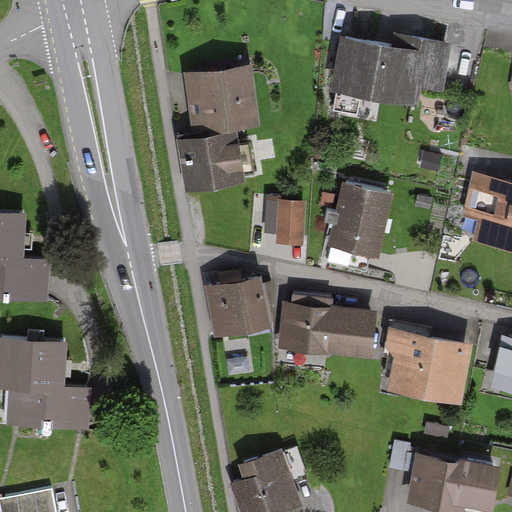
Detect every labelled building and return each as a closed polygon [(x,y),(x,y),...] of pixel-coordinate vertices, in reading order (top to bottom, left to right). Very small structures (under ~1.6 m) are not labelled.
[(345,35),(332,106),(357,111),(361,86),(413,95),(417,72),(439,76),(445,42),(445,41),(400,33),(398,44),(345,35)] [(189,75),(196,123),(251,116),(245,68),(189,75)] [(178,132),(186,181),(252,170),(245,128),(207,134),(206,128),(178,132)] [(494,231),(511,235),(511,186),(476,179),(469,208),(497,215),(494,231)] [(324,218),(337,221),(328,259),(365,268),(369,251),(375,252),(381,228),(374,227),(378,212),(384,213),(389,189),(346,180),(340,209),(327,206),(324,218)] [(281,201),(279,234),(300,235),(302,202),(281,201)] [(8,291),(43,294),(46,258),(19,256),(21,212),(0,210),(0,291),(4,291),(4,295),(8,295),(8,291)] [(241,279),(239,267),(219,271),(221,281),(209,283),(217,326),(258,318),(261,331),(272,329),(271,276),(258,279),(258,276),(241,279)] [(293,291),(290,320),(284,320),(282,340),(367,348),(370,310),(329,306),(330,295),(293,291)] [(455,388),(463,342),(418,334),(420,327),(390,322),(384,351),(401,355),(397,377),(455,388)] [(62,340),(3,336),(0,378),(0,379),(22,381),(20,418),(44,419),(44,423),(49,423),(49,419),(84,422),(87,386),(59,384),(62,340)] [(511,339),(503,337),(494,377),(511,380),(511,339)] [(445,435),(447,425),(428,421),(426,431),(445,435)] [(416,489),(421,490),(427,455),(408,450),(410,441),(395,438),(390,464),(419,469),(416,489)] [(250,479),(237,483),(246,511),(258,511),(296,498),(288,478),(304,472),(295,446),(280,451),(279,449),(244,461),(250,479)] [(465,462),(427,455),(421,490),(420,493),(460,500),(461,494),(486,498),(492,462),(466,457),(465,462)] [(56,511),(52,486),(0,494),(0,511),(56,511)]
